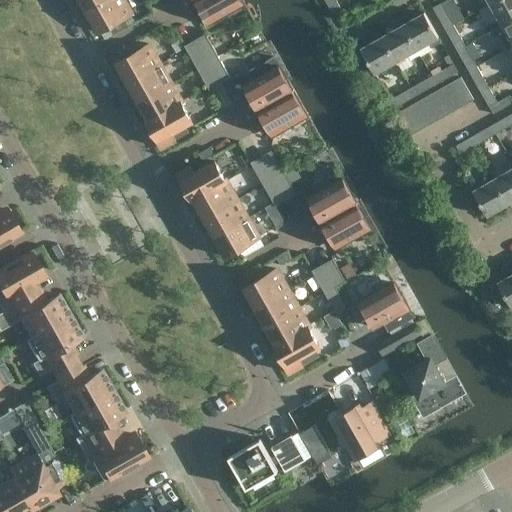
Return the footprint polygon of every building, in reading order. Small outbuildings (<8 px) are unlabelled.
[(80,0),(87,12),(108,0),(80,0)] [(109,26),(123,18),(132,13),(124,0),(108,0),(87,12),(99,32),(109,26)] [(241,0),(195,0),(208,22),(243,2),(241,0)] [(342,11),(336,0),(325,0),(334,16),(342,11)] [(511,17),(511,0),(495,0),(490,3),(502,24),(511,17)] [(433,7),(444,27),(452,22),(441,3),(433,7)] [(402,25),(417,50),(438,38),(424,12),(402,25)] [(511,17),(502,24),(511,41),(511,17)] [(123,18),(109,26),(113,33),(127,26),(123,18)] [(455,47),(464,42),(452,22),(444,27),(455,47)] [(396,62),(417,50),(402,25),(382,37),(396,62)] [(206,35),(196,41),(208,61),(218,55),(206,35)] [(396,62),(382,37),(361,48),(375,74),(396,62)] [(178,40),(171,44),(176,53),(183,49),(178,40)] [(185,47),(197,67),(208,61),(196,41),(185,47)] [(455,47),(467,66),(475,62),(464,42),(455,47)] [(161,63),(149,44),(116,63),(127,82),(161,63)] [(218,55),(208,61),(219,82),(230,76),(218,55)] [(244,86),(258,110),(293,90),(274,57),(249,71),(255,80),(244,86)] [(219,82),(208,61),(197,67),(209,88),(219,82)] [(478,86),(486,82),(475,62),(467,66),(478,86)] [(161,63),(127,82),(138,101),(171,82),(161,63)] [(427,78),(432,86),(451,75),(447,67),(427,78)] [(460,77),(449,83),(462,105),(473,98),(460,77)] [(413,97),(432,86),(427,78),(409,88),(413,97)] [(147,120),(148,121),(182,101),(171,82),(138,101),(148,119),(147,120)] [(478,86),(489,106),(497,101),(486,82),(478,86)] [(462,105),(449,83),(439,89),(452,111),(462,105)] [(413,97),(409,88),(390,99),(394,108),(413,97)] [(441,117),(452,111),(439,89),(429,95),(441,117)] [(272,134),(306,114),(293,90),(258,110),(272,134)] [(441,117),(429,95),(418,101),(431,123),(441,117)] [(172,133),(185,125),(192,121),(181,102),(182,102),(182,101),(148,121),(163,147),(176,140),(175,139),(172,133)] [(420,129),(431,123),(418,101),(408,107),(420,129)] [(420,129),(408,107),(397,113),(410,135),(420,129)] [(511,123),(511,112),(495,122),(500,131),(511,123)] [(480,142),(500,131),(495,122),(476,134),(480,142)] [(188,132),(185,125),(172,133),(175,139),(188,132)] [(480,142),(476,134),(456,145),(461,153),(480,142)] [(209,147),(199,153),(203,161),(213,155),(209,147)] [(272,151),(262,157),(274,178),(284,172),(272,151)] [(274,178),(262,157),(251,163),(263,184),(274,178)] [(194,172),(190,165),(177,173),(192,199),(227,180),(226,179),(225,180),(215,161),(194,172)] [(295,166),(284,172),(290,183),(301,177),(295,166)] [(511,166),(494,177),(508,203),(511,200),(511,166)] [(284,172),(274,178),(286,199),(296,193),(290,183),(284,172)] [(494,177),(472,189),(487,215),(508,203),(494,177)] [(263,184),(275,205),(286,199),(274,178),(263,184)] [(315,195),(328,218),(356,202),(343,179),(315,195)] [(194,200),(204,217),(237,198),(227,180),(192,199),(193,200),(194,200)] [(204,217),(215,236),(248,217),(237,198),(204,217)] [(356,202),(328,218),(342,242),(370,226),(356,202)] [(0,242),(19,232),(7,210),(0,214),(0,242)] [(226,256),(259,237),(248,217),(215,236),(226,256)] [(0,313),(23,300),(42,290),(35,279),(44,274),(31,252),(0,270),(0,306),(3,311),(0,312),(0,313)] [(287,252),(276,258),(281,266),(292,259),(287,252)] [(323,265),(335,286),(345,280),(333,260),(323,265)] [(323,265),(313,271),(324,292),(335,286),(323,265)] [(244,288),(255,307),(288,288),(277,269),(244,288)] [(511,274),(497,283),(511,307),(511,274)] [(414,317),(395,283),(360,303),(374,327),(384,321),(390,330),(414,317)] [(335,286),(324,292),(334,310),(336,313),(347,307),(335,286)] [(255,307),(265,326),(299,307),(288,288),(255,307)] [(42,290),(23,300),(0,313),(0,330),(21,318),(31,336),(26,339),(26,340),(70,315),(58,295),(48,300),(42,290)] [(299,307),(265,326),(276,344),(275,345),(310,326),(299,307)] [(334,310),(323,316),(332,331),(343,325),(336,313),(334,310)] [(53,375),(79,360),(76,354),(78,353),(71,342),(82,336),(70,315),(26,340),(37,360),(32,363),(39,375),(50,369),(53,375)] [(421,333),(415,322),(394,334),(376,344),(382,355),(400,345),(421,333)] [(275,345),(290,372),(303,365),(299,357),(315,348),(319,346),(309,327),(310,326),(275,345)] [(408,369),(409,371),(407,372),(419,394),(415,396),(425,413),(463,391),(432,335),(418,343),(427,358),(408,369)] [(315,348),(299,357),(303,365),(319,356),(315,348)] [(374,382),(388,371),(379,359),(365,370),(374,382)] [(57,380),(45,387),(52,399),(63,393),(74,412),(69,415),(112,391),(101,370),(90,376),(84,365),(82,366),(79,360),(53,375),(57,380)] [(104,437),(120,428),(114,417),(124,411),(112,391),(69,415),(80,435),(75,438),(81,450),(104,437)] [(389,433),(372,403),(362,408),(359,404),(334,418),(356,457),(380,443),(378,439),(389,433)] [(401,406),(389,413),(403,439),(416,432),(401,406)] [(24,426),(13,408),(4,413),(14,431),(24,426)] [(314,424),(299,433),(313,458),(328,449),(314,424)] [(120,428),(104,437),(81,450),(88,462),(92,460),(103,480),(108,478),(147,456),(134,434),(126,439),(120,428)] [(229,456),(247,487),(278,469),(275,464),(280,462),(285,471),(306,459),(292,434),(271,446),(276,454),(271,457),(260,438),(229,456)] [(62,446),(53,451),(57,459),(56,459),(58,463),(68,457),(62,446)] [(47,499),(48,500),(58,495),(54,488),(62,483),(51,463),(42,468),(35,454),(11,468),(33,506),(47,499)] [(27,511),(34,508),(33,506),(11,468),(10,468),(15,477),(0,485),(0,501),(6,511),(27,511)] [(146,493),(139,497),(148,511),(155,511),(157,511),(146,493)]
